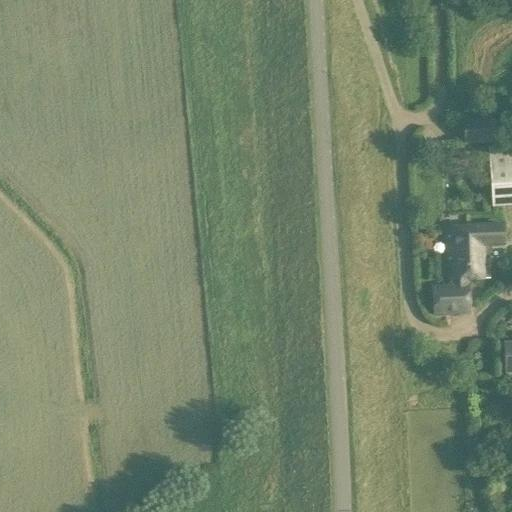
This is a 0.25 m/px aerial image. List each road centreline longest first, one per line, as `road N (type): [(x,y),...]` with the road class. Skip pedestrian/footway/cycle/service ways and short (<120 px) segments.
road 1 (tertiary): [(338,511),(311,0)]
road 2 (unclassified): [(356,0),(399,128),(410,318),(436,334),(462,332),(511,289)]
